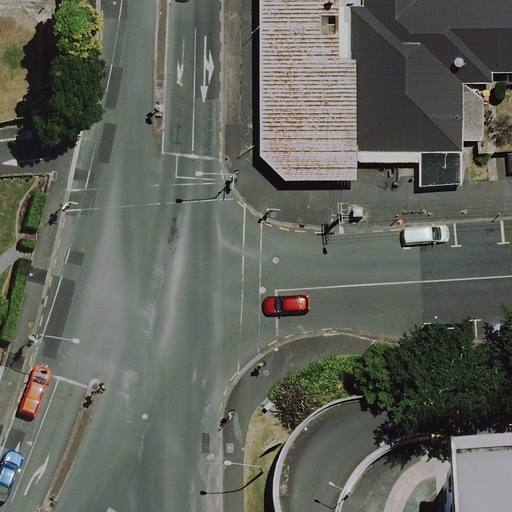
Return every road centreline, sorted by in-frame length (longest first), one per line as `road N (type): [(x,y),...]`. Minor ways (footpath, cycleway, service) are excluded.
road 1 (residential): [(162,290),(511,276)]
road 2 (secondary): [(171,0),(162,290)]
road 3 (secondary): [(162,290),(43,511)]
road 4 (residential): [(169,511),(162,290)]
